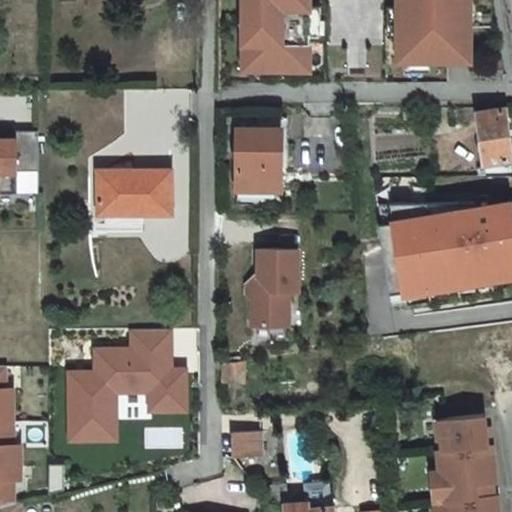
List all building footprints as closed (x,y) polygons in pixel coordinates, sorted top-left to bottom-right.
[(250,0),(250,3),(243,3),(243,42),(253,42),(253,66),(309,66),(309,35),(309,4),(308,0),(397,0),(397,4),(397,35),(397,58),(404,58),(429,58),(469,58),(469,24),(460,24),(460,0),(250,0)] [(469,0),(460,0),(460,24),(469,24),(469,0)] [(320,4),(309,4),(309,35),(320,35),(320,4)] [(397,35),(397,4),(386,4),(387,35),(397,35)] [(253,42),(243,42),(243,66),(253,66),(253,42)] [(429,58),(404,58),(404,69),(429,69),(429,58)] [(478,111),(485,161),(509,158),(511,158),(511,145),(511,132),(508,107),(478,111)] [(236,157),(235,170),(287,171),(288,156),(280,155),(280,128),(288,128),(288,118),(231,117),(230,156),(236,157)] [(288,156),(288,128),(280,128),(280,155),(288,156)] [(0,192),(16,192),(16,170),(38,170),(37,130),(15,130),(15,139),(0,138),(0,192)] [(509,158),(485,161),(487,174),(511,173),(509,158)] [(171,212),(170,167),(139,168),(123,168),(124,175),(97,174),(98,212),(171,212)] [(235,170),(234,203),(278,204),(279,181),(287,182),(287,171),(235,170)] [(475,199),(391,201),(394,220),(379,223),(390,292),(511,271),(511,200),(477,206),(475,199)] [(300,247),(259,247),(260,270),(260,275),(262,278),(253,288),(253,298),(253,324),(290,324),(290,289),(300,288),(300,247)] [(260,275),(260,270),(248,282),(248,293),(253,298),(253,288),(262,278),(260,275)] [(96,350),(97,372),(69,373),(71,441),(117,440),(116,392),(152,391),(152,410),(187,409),(186,369),(171,369),(171,333),(134,334),(135,349),(96,350)] [(246,364),(226,366),(226,383),(246,382),(246,364)] [(5,365),(0,365),(0,444),(14,444),(14,388),(6,388),(5,365)] [(484,414),(441,418),(443,443),(438,444),(440,470),(442,485),(438,485),(439,495),(433,496),(434,505),(440,505),(440,511),(498,511),(497,494),(475,496),(474,484),(496,482),(492,444),(487,445),(485,427),(484,414)] [(255,429),(230,430),(231,456),(256,455),(255,429)] [(0,444),(0,503),(15,501),(14,477),(22,477),(22,444),(14,444),(0,444)] [(440,470),(430,471),(433,496),(439,495),(438,485),(442,485),(440,470)] [(307,491),(308,496),(328,495),(326,475),(325,476),(322,471),(310,471),(306,477),(307,491)] [(497,494),(496,482),(474,484),(475,496),(497,494)] [(307,491),(283,492),(285,511),(333,511),(332,495),(328,495),(308,496),(307,491)] [(22,511),(23,499),(15,501),(0,503),(0,511),(22,511)]
